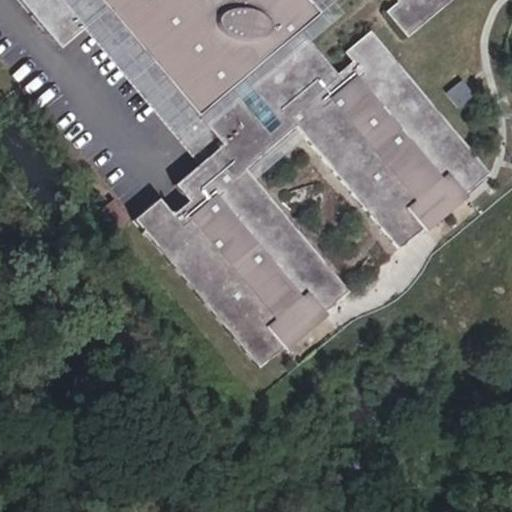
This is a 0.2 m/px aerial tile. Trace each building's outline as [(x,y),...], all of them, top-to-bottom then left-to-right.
[(307,8),(299,0),(14,0),(42,33),(78,4),(218,173),(182,203),(166,216),(152,200),(127,221),(250,370),(276,349),(266,337),(275,329),(256,306),(277,288),(297,311),(306,303),(316,315),(342,294),(238,169),(289,127),(393,252),(418,230),(408,219),(418,210),(398,188),(420,170),(439,193),(448,185),(459,197),(484,176),(365,32),(338,54),(347,64),(331,77),(295,33),(314,17),(307,8)] [(316,0),(307,8),(314,17),(334,0),(392,0),(395,3),(382,14),(403,39),(450,0),(316,0)] [(218,173),(78,4),(42,33),(55,49),(80,29),(194,166),(169,186),(182,203),(218,173)] [(418,230),(459,197),(448,185),(439,193),(420,170),(398,188),(418,210),(408,219),(418,230)] [(122,220),(107,201),(97,210),(111,229),(122,220)] [(276,349),(316,315),(306,303),(297,311),(277,288),(256,306),(275,329),(266,337),(276,349)]
